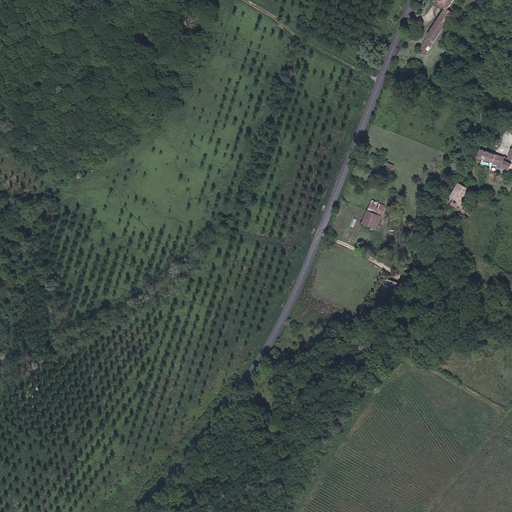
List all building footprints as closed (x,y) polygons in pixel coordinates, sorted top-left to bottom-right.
[(429,36),(421,48),(428,52),(454,12),(449,8),(453,0),(436,0),(436,1),(447,7),(429,35),(429,36)] [(497,163),(500,156),(484,150),(482,158),(497,163)] [(461,208),(472,189),(460,182),(452,196),(456,198),(453,204),(461,208)] [(368,209),(367,212),(363,222),(377,226),(381,214),(368,209)] [(396,282),(385,277),(375,302),(387,307),(396,282)]
